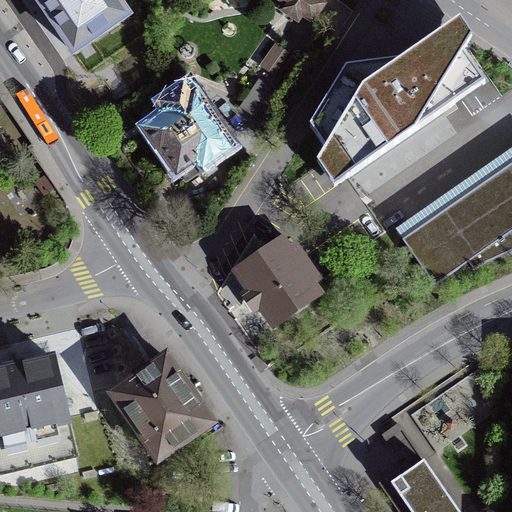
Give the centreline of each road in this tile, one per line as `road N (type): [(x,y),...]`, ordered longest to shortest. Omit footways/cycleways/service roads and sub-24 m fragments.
road 1 (tertiary): [(288,450),(378,383),(511,310)]
road 2 (primary): [(0,45),(136,250)]
road 3 (primary): [(172,295),(288,450)]
road 4 (residential): [(172,295),(277,160)]
road 5 (residential): [(0,305),(85,281),(136,250)]
road 6 (unknown): [(125,0),(110,57),(48,115)]
